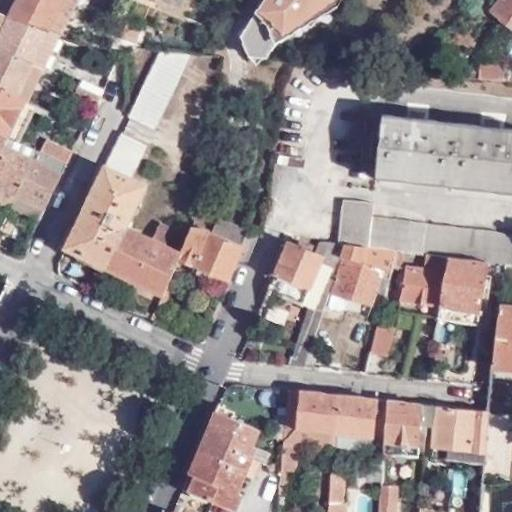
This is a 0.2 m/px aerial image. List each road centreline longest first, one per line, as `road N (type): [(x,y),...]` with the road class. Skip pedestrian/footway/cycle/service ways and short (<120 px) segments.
road 1 (residential): [(210,370),(478,400)]
road 2 (residential): [(22,277),(116,88)]
road 3 (residential): [(22,277),(210,370)]
road 4 (residential): [(210,370),(149,511)]
road 5 (residential): [(261,244),(210,370)]
